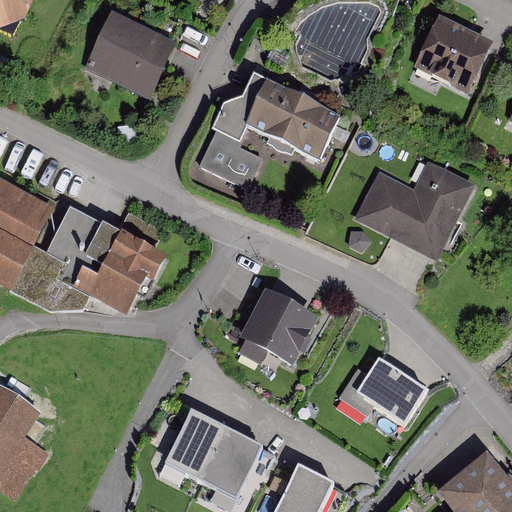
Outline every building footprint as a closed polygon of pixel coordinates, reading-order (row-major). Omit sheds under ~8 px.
[(36,0),(0,0),(0,31),(27,22),(36,0)] [(150,103),(177,48),(113,16),(90,63),(96,66),(92,75),(150,103)] [(440,21),(415,71),(469,98),(495,48),(440,21)] [(340,122),(264,85),(244,127),(320,164),(340,122)] [(355,223),(438,265),(477,190),(429,165),(414,193),(380,175),(355,223)] [(0,181),(0,287),(50,314),(84,314),(91,300),(127,321),(147,284),(154,288),(166,264),(71,212),(48,257),(35,250),(55,212),(0,182),(0,181)] [(266,296),(240,343),(293,372),(319,325),(266,296)] [(428,397),(380,364),(368,382),(358,375),(339,402),(397,442),(428,397)] [(43,418),(0,390),(0,498),(11,505),(43,456),(25,445),(43,418)] [(165,467),(201,486),(228,434),(192,416),(165,467)] [(264,453),(228,434),(201,486),(237,504),(264,453)] [(511,511),(511,488),(488,459),(439,499),(449,511),(511,511)] [(298,471),(277,511),(323,511),(335,489),(298,471)]
